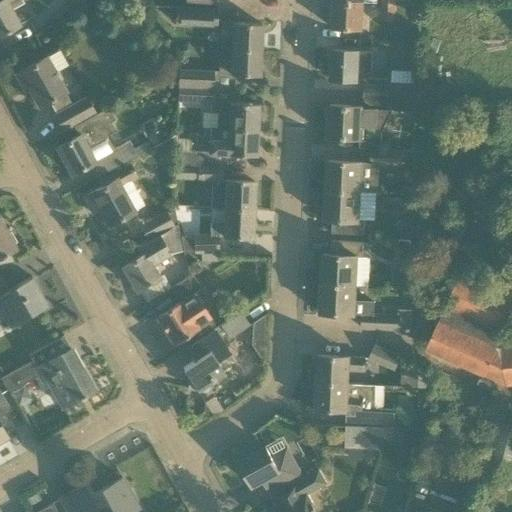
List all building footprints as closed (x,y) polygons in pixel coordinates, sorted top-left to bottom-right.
[(0,0),(0,35),(13,28),(19,25),(11,10),(23,3),(21,0),(0,0)] [(362,30),(363,4),(334,2),(333,29),(362,30)] [(175,24),(214,27),(215,10),(188,8),(176,7),(175,24)] [(395,8),(383,7),(382,21),(394,22),(395,8)] [(232,37),(232,49),(260,50),(261,24),(233,23),(233,24),(220,23),(220,36),(232,37)] [(258,76),(260,50),(232,49),(231,62),(218,61),(217,74),(258,76)] [(357,80),(357,72),(371,72),(372,52),(332,50),(330,79),(357,80)] [(63,130),(81,120),(100,109),(92,95),(86,99),(70,108),(62,94),(64,93),(45,57),(16,73),(24,89),(28,86),(39,106),(49,101),(56,115),(63,130)] [(179,69),(178,86),(212,88),(212,87),(213,71),(179,69)] [(364,79),(363,93),(382,94),(414,96),(415,83),(387,82),(387,80),(364,79)] [(178,86),(178,87),(177,101),(189,102),(210,103),(210,113),(216,113),(215,128),(256,131),(257,104),(232,103),(233,88),(212,87),(212,88),(178,86)] [(382,94),(381,111),(381,112),(391,112),(414,113),(414,96),(382,94)] [(381,111),(375,111),(361,110),(362,106),(329,105),(328,137),(359,138),(359,147),(380,148),(381,132),(391,112),(381,112),(381,111)] [(74,138),(57,147),(71,174),(89,164),(96,177),(114,168),(136,156),(144,152),(153,147),(147,136),(138,141),(130,145),(128,141),(115,148),(108,134),(115,131),(110,122),(115,119),(109,108),(73,126),(78,135),(74,138)] [(215,128),(210,128),(209,153),(228,154),(228,155),(255,156),(256,131),(215,128)] [(360,192),(377,192),(378,164),(401,165),(401,150),(372,149),(371,163),(347,162),(327,161),(326,189),(325,189),(325,190),(360,192)] [(175,165),(175,167),(220,169),(220,154),(175,152),(175,165)] [(102,186),(83,196),(84,198),(92,213),(99,208),(109,225),(126,216),(133,212),(133,210),(144,204),(131,180),(135,177),(128,165),(117,171),(99,181),(102,186)] [(175,167),(175,179),(197,180),(197,181),(212,181),(221,182),(221,180),(222,169),(220,169),(175,167)] [(225,208),(252,209),(254,182),(221,180),(221,182),(212,181),(210,208),(225,208)] [(325,190),(325,191),(326,191),(324,219),(332,220),(331,233),(363,235),(364,220),(359,220),(360,192),(325,190)] [(394,198),(394,211),(404,211),(405,199),(394,198)] [(225,208),(224,223),(211,222),(210,236),(194,236),(181,236),(183,252),(194,252),(218,252),(217,236),(231,236),(251,237),(252,209),(225,208)] [(148,238),(176,221),(172,209),(167,212),(167,211),(141,227),(148,238)] [(0,267),(11,261),(6,253),(15,248),(0,220),(0,267)] [(141,255),(122,266),(129,278),(126,280),(133,291),(136,289),(137,291),(141,289),(149,302),(167,290),(159,277),(151,265),(164,258),(170,253),(182,251),(177,224),(148,241),(137,248),(141,255)] [(321,284),(356,285),(357,257),(362,257),(363,242),(331,241),(330,255),(322,254),(321,284)] [(426,349),(506,385),(511,384),(511,346),(496,348),(511,313),(511,293),(462,269),(426,349)] [(171,287),(180,301),(156,317),(174,344),(197,329),(200,333),(214,324),(199,302),(207,297),(191,274),(171,287)] [(0,320),(4,328),(16,322),(29,315),(47,305),(31,277),(7,290),(0,277),(0,320)] [(355,302),(356,285),(321,284),(320,311),(320,313),(363,314),(362,329),(409,331),(410,312),(399,312),(399,316),(373,315),(374,303),(355,302)] [(240,311),(223,322),(214,329),(215,329),(188,347),(196,359),(182,367),(189,377),(188,378),(190,380),(188,388),(196,390),(197,392),(200,391),(207,392),(209,385),(211,383),(211,382),(224,373),(216,361),(229,352),(223,342),(248,325),(240,311)] [(253,322),(252,342),(263,343),(264,323),(253,322)] [(401,356),(375,345),(369,359),(395,370),(401,356)] [(46,378),(52,389),(62,406),(79,397),(80,399),(85,396),(84,394),(93,389),(81,367),(79,369),(69,351),(72,350),(71,348),(35,367),(31,360),(0,377),(8,392),(38,375),(41,381),(46,378)] [(316,382),(349,384),(350,371),(364,371),(364,358),(350,357),(350,356),(318,355),(316,382)] [(401,376),(401,386),(409,387),(409,389),(416,388),(424,388),(429,388),(429,377),(430,370),(411,369),(411,364),(402,363),(401,374),(401,376)] [(313,384),(312,394),(316,395),(315,409),(335,410),(347,411),(346,425),(393,427),(394,409),(377,408),(378,406),(376,405),(377,385),(349,384),(316,382),(316,383),(313,384)] [(0,439),(5,436),(5,437),(6,436),(0,425),(0,410),(8,406),(0,392),(0,439)] [(511,423),(497,419),(486,458),(473,454),(466,481),(479,484),(511,484),(511,423)] [(346,426),(345,449),(381,450),(388,427),(346,426)] [(389,428),(387,439),(403,441),(404,429),(389,428)] [(263,480),(269,492),(303,473),(287,446),(270,455),(266,447),(239,462),(252,486),(263,480)] [(278,508),(271,511),(318,511),(308,493),(327,482),(320,470),(272,496),(278,508)] [(59,497),(67,511),(90,511),(93,510),(94,511),(129,511),(138,507),(121,477),(92,494),(86,483),(59,497)] [(32,510),(33,511),(54,511),(49,501),(32,510)]
